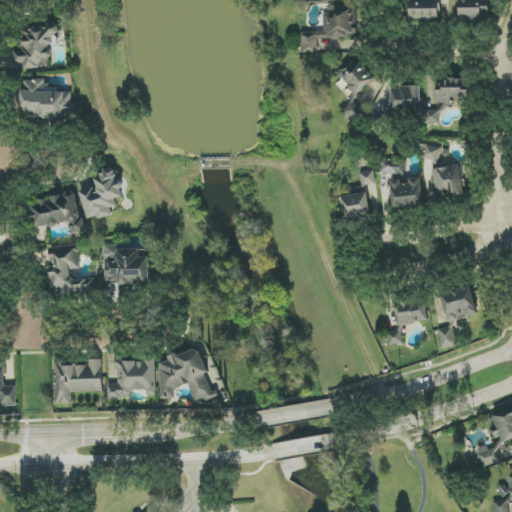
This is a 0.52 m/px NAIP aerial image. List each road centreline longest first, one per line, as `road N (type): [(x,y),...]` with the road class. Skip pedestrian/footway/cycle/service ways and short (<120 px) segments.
road 1 (residential): [(0,341),(152,337),(160,327),(144,312),(0,320)]
road 2 (secondary): [(0,465),(271,455)]
road 3 (residential): [(511,284),(511,212),(496,123),(511,41)]
road 4 (secondary): [(511,351),(335,409)]
road 5 (secondary): [(355,438),(511,390)]
road 6 (residential): [(0,188),(30,340)]
road 7 (residential): [(387,0),(393,36),(482,38),(508,50)]
road 8 (residential): [(0,177),(60,170),(63,160),(55,145),(0,152)]
road 9 (residential): [(352,269),(408,390)]
road 10 (residential): [(511,212),(389,249)]
